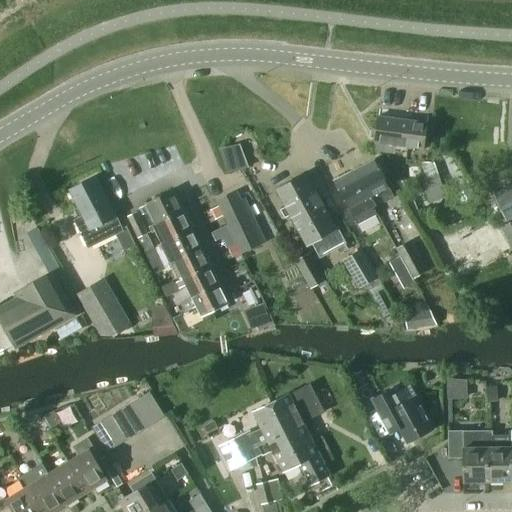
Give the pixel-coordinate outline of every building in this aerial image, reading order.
[(375,140),(375,141),(376,141),(375,147),(375,149),(375,150),(396,152),(397,143),(406,144),(408,144),(410,120),(378,115),(376,128),(375,139),(375,140)] [(406,144),(406,149),(411,149),(412,145),(425,147),(427,122),(410,120),(408,144),(406,144)] [(376,159),(355,170),(368,197),(372,196),(379,192),(384,202),(395,197),(390,187),(376,159)] [(368,197),(355,170),(334,181),(348,208),(357,224),(378,214),(374,207),(376,205),(372,196),(368,197)] [(276,189),(307,245),(307,244),(309,248),(314,245),(320,256),(337,246),(341,253),(348,249),(306,173),(276,189)] [(438,174),(426,178),(421,180),(430,203),(444,198),(440,186),(442,185),(438,174)] [(75,220),(88,247),(122,229),(96,177),(70,190),(83,216),(75,220)] [(511,184),(494,193),(506,219),(507,220),(511,217),(511,184)] [(471,188),(457,195),(462,205),(476,198),(471,188)] [(150,211),(156,223),(157,223),(183,210),(173,191),(147,204),(140,208),(143,215),(150,211)] [(237,192),(217,201),(235,238),(254,229),(240,200),(237,192)] [(218,208),(211,212),(215,220),(222,215),(218,208)] [(160,229),(166,241),(166,242),(192,229),(183,210),(157,223),(156,223),(149,227),(152,233),(160,229)] [(137,211),(128,216),(139,238),(148,234),(137,211)] [(511,221),(501,226),(510,246),(511,245),(511,221)] [(494,225),(486,229),(496,249),(500,255),(509,250),(505,241),(504,242),(498,229),(496,229),(494,225)] [(464,227),(440,242),(449,256),(469,244),(475,254),(488,245),(477,229),(468,234),(464,227)] [(169,247),(175,260),(201,247),(192,229),(166,242),(166,241),(158,245),(161,251),(169,247)] [(138,238),(149,262),(159,257),(148,234),(138,238)] [(410,241),(396,249),(413,279),(427,271),(410,241)] [(236,245),(229,248),(233,257),(240,254),(236,245)] [(178,266),(184,279),(210,265),(201,247),(175,260),(168,264),(170,270),(178,266)] [(361,250),(343,261),(359,287),(377,277),(361,250)] [(298,261),(312,288),(326,280),(311,253),(298,261)] [(149,262),(155,274),(165,269),(159,257),(149,262)] [(188,285),(194,297),(220,284),(210,265),(184,279),(177,283),(180,289),(188,285)] [(19,297),(0,307),(0,316),(16,347),(76,314),(53,272),(16,292),(19,297)] [(78,294),(102,336),(117,333),(130,326),(104,279),(78,294)] [(162,287),(166,297),(177,292),(172,282),(162,287)] [(190,333),(216,320),(212,311),(229,303),(220,284),(194,297),(181,303),(186,312),(174,318),(180,331),(190,333)] [(164,305),(150,307),(153,328),(174,327),(171,320),(164,305)] [(245,311),(251,329),(270,322),(264,305),(245,311)] [(402,315),(405,333),(436,326),(430,310),(402,315)] [(361,371),(348,378),(355,392),(368,385),(361,371)] [(267,441),(283,473),(300,464),(310,485),(325,478),(318,464),(315,465),(311,458),(319,454),(314,444),(309,434),(305,427),(303,422),(322,412),(309,385),(289,395),(288,395),(252,413),(261,429),(267,441)] [(498,401),(497,386),(486,387),(487,401),(498,401)] [(393,389),(374,399),(392,434),(401,428),(409,443),(433,430),(417,398),(402,406),(393,389)] [(149,393),(139,399),(155,425),(164,419),(149,393)] [(139,399),(129,404),(145,431),(155,425),(139,399)] [(129,404),(120,410),(135,436),(145,431),(129,404)] [(120,410),(110,416),(126,442),(135,436),(120,410)] [(54,411),(44,417),(51,429),(61,423),(54,411)] [(36,428),(46,422),(41,414),(31,420),(36,428)] [(110,416),(100,421),(116,448),(126,442),(110,416)] [(116,448),(100,421),(93,426),(91,427),(107,453),(116,448)] [(250,434),(249,432),(218,447),(230,470),(260,455),(256,447),(267,441),(261,429),(250,434)] [(492,448),(492,436),(492,431),(484,432),(460,432),(454,432),(450,434),(450,459),(461,459),(464,458),(464,483),(489,483),(488,449),(492,448)] [(508,435),(492,436),(492,448),(488,449),(489,483),(511,482),(511,431),(508,431),(508,435)] [(80,456),(70,462),(88,493),(112,479),(88,440),(75,448),(80,456)] [(70,462),(48,474),(48,475),(67,506),(88,493),(70,462)] [(21,476),(28,487),(28,486),(44,511),(56,511),(67,506),(48,475),(48,474),(42,463),(21,476)] [(171,470),(178,481),(187,474),(188,474),(182,463),(171,470)] [(134,493),(121,501),(127,511),(148,511),(169,500),(152,472),(129,485),(134,493)] [(276,511),(274,501),(273,502),(268,482),(256,485),(261,505),(262,505),(263,511),(276,511)] [(44,511),(28,486),(28,487),(8,499),(15,511),(44,511)] [(190,501),(196,511),(197,511),(207,505),(201,495),(190,501)] [(148,511),(176,511),(169,500),(148,511)]
